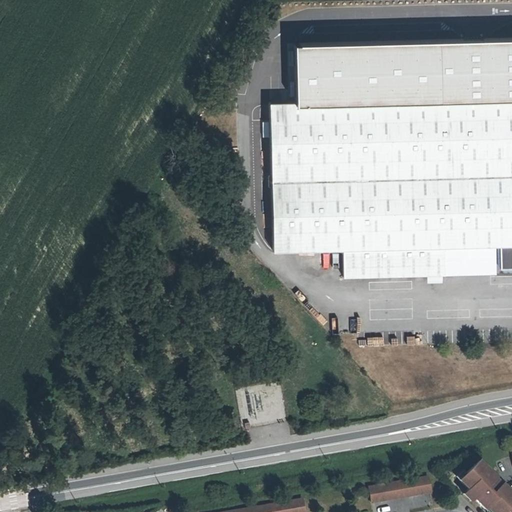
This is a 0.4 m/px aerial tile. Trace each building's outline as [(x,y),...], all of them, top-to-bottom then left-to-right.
[(511,37),(294,42),(296,102),(511,97),(511,37)] [(500,270),(511,269),(511,97),(296,102),(269,103),(272,253),(342,251),(343,279),(493,275),(493,247),(499,247),(500,270)] [(511,511),(511,495),(500,484),(493,477),(494,477),(477,460),(458,479),(467,489),(466,491),(473,498),(484,509),(486,507),(490,511),(511,511)] [(430,491),(427,477),(368,487),(370,502),(430,491)] [(473,498),(466,491),(462,494),(469,501),(473,498)] [(304,511),(302,499),(228,511),(304,511)]
